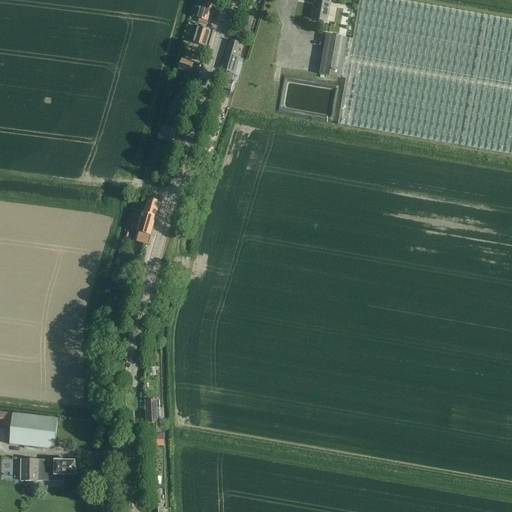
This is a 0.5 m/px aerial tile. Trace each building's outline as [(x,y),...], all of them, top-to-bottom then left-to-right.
[(195,0),(194,7),(196,8),(194,18),(197,19),(206,21),(212,0),(195,0)] [(327,22),(330,0),(315,0),(312,19),(327,22)] [(511,19),(399,0),(359,0),(352,40),(346,38),(326,34),(319,74),(339,78),(346,79),(338,124),(511,155),(511,19)] [(242,22),(238,34),(249,37),(252,25),(253,19),(243,16),(242,22)] [(205,47),(210,31),(197,28),(193,43),(205,47)] [(229,41),(225,54),(236,57),(240,44),(240,42),(235,40),(234,42),(229,41)] [(221,90),(219,96),(228,99),(230,93),(234,81),(231,80),(233,73),(236,65),(238,58),(236,57),(225,54),(221,70),(227,71),(224,78),(221,90)] [(191,73),(194,63),(182,60),(179,70),(191,73)] [(215,99),(210,117),(214,118),(217,119),(218,114),(216,113),(218,108),(220,100),(215,99)] [(210,119),(205,137),(211,139),(216,121),(210,119)] [(177,147),(181,133),(162,126),(157,139),(177,147)] [(147,244),(159,203),(148,199),(143,214),(142,213),(136,232),(139,233),(136,241),(147,244)] [(128,228),(135,230),(137,223),(130,221),(128,228)] [(148,401),(145,401),(145,409),(145,410),(146,424),(152,424),(152,431),(156,431),(156,424),(157,424),(157,423),(157,420),(156,409),(159,409),(158,401),(156,401),(148,401)] [(54,450),(57,419),(0,413),(0,426),(11,427),(9,445),(54,450)] [(161,435),(151,436),(151,447),(164,447),(163,438),(163,435),(161,435)] [(54,461),(21,460),(21,480),(21,482),(61,482),(61,475),(74,476),(74,474),(76,473),(74,466),(74,462),(63,462),(63,461),(54,461)]
